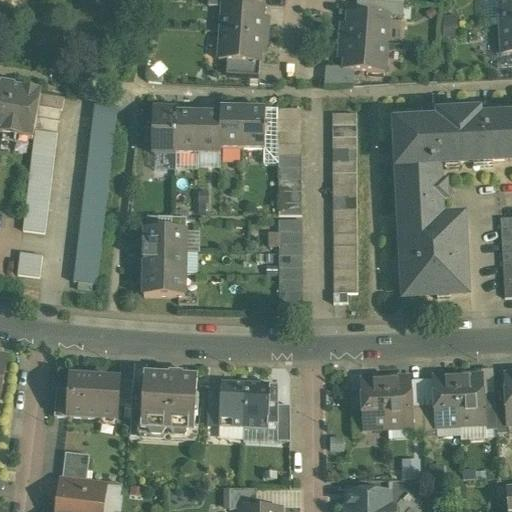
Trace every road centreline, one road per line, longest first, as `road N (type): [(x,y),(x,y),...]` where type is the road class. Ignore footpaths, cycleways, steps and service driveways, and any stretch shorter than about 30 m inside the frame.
road 1 (residential): [(309,347),(48,337)]
road 2 (residential): [(511,339),(309,347)]
road 3 (residential): [(48,337),(24,511)]
road 4 (residential): [(310,511),(309,347)]
